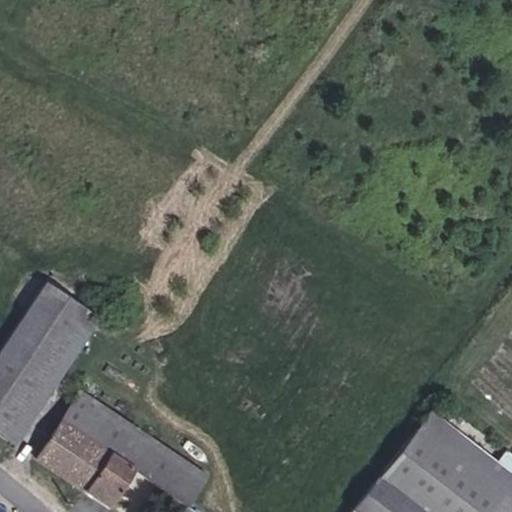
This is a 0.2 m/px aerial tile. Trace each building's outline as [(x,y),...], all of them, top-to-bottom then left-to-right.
[(0,349),(0,419),(2,417),(86,299),(51,275),(0,349)] [(101,310),(86,299),(2,417),(19,428),(101,310)] [(212,477),(87,395),(45,459),(115,506),(139,473),(191,507),(212,477)] [(511,471),(437,413),(424,430),(511,497),(511,471)] [(0,426),(23,442),(29,434),(19,428),(2,417),(0,419),(0,426)] [(0,437),(17,450),(23,442),(0,426),(0,437)] [(511,511),(511,497),(424,430),(361,510),(363,511),(511,511)]
